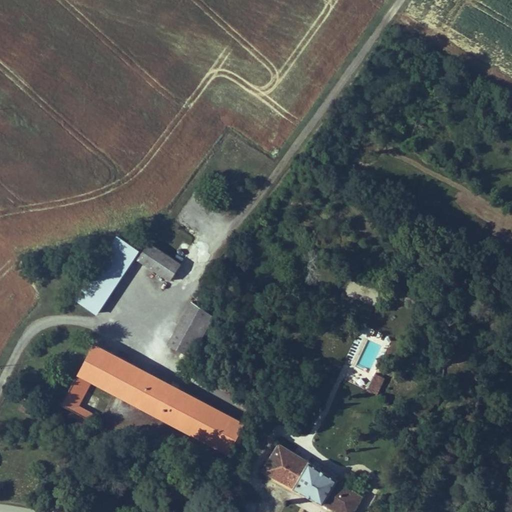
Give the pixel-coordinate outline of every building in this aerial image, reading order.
[(194,199),(185,209),(196,219),(205,209),(194,199)] [(139,248),(118,235),(77,298),(98,312),(139,248)] [(185,262),(151,240),(139,258),(172,281),(185,262)] [(377,306),(382,290),(348,280),(344,297),(377,306)] [(213,297),(204,292),(197,303),(206,308),(213,297)] [(197,303),(192,299),(166,342),(190,356),(216,314),(206,308),(197,303)] [(73,404),(89,374),(105,345),(91,338),(54,408),(78,421),(84,410),(73,404)] [(134,399),(150,370),(105,345),(89,374),(134,399)] [(134,399),(228,449),(244,419),(178,383),(181,379),(173,375),(170,381),(150,370),(134,399)] [(385,378),(375,374),(369,389),(378,393),(385,378)] [(434,398),(421,387),(406,406),(418,417),(434,398)] [(253,398),(241,391),(236,400),(248,407),(253,398)] [(354,511),(365,493),(278,441),(262,469),(340,511),(354,511)] [(290,500),(306,511),(312,511),(317,505),(296,491),(290,500)]
